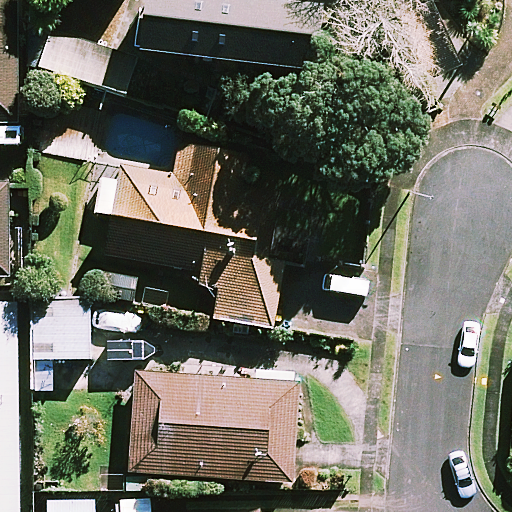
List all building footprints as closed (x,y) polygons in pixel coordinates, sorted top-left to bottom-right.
[(0,0),(0,124),(18,125),(18,0),(0,0)] [(149,55),(163,10),(129,0),(127,0),(114,44),(149,55)] [(313,11),(235,0),(179,0),(172,55),(305,73),(313,11)] [(137,62),(50,35),(40,70),(127,96),(137,62)] [(181,148),(176,177),(125,169),(122,182),(101,178),(96,209),(115,212),(108,257),(208,274),(201,317),(274,329),(284,265),(304,268),(309,237),(274,231),(280,197),(241,190),(246,158),(181,148)] [(0,185),(0,277),(10,278),(9,186),(0,185)] [(90,301),(34,301),(35,360),(91,360),(90,301)] [(31,511),(30,312),(0,312),(0,511),(31,511)] [(299,385),(136,375),(129,473),(293,484),(299,385)] [(94,511),(94,503),(49,504),(49,511),(94,511)]
